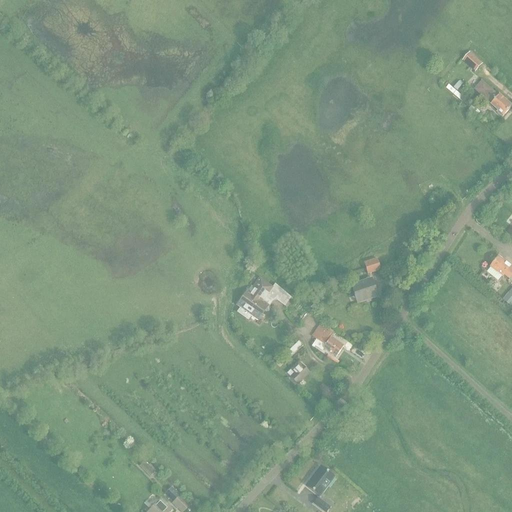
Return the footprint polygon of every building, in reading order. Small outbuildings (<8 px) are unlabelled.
[(462,61),(475,72),(483,64),(470,52),(462,61)] [(511,104),(501,95),(483,80),(475,89),(499,110),(497,112),(503,117),(511,107),(511,104)] [(505,275),(510,280),(511,277),(511,267),(499,257),(491,267),(503,277),(505,275)] [(351,284),(357,303),(378,296),(372,277),(351,284)] [(275,283),(270,289),(256,279),(249,288),(255,293),(252,296),(248,293),(239,304),(241,306),(236,312),(248,321),(252,314),(256,317),(262,309),(265,311),(269,311),(268,307),(273,301),(276,300),(287,308),(293,299),(275,283)] [(394,290),(382,294),(385,307),(397,303),(394,290)] [(324,326),(323,328),(319,325),(311,336),(324,345),(323,347),(336,356),(344,345),(331,336),(334,332),(324,326)] [(283,359),(289,365),(293,361),(292,359),(288,355),(283,359)] [(290,377),(298,385),(310,372),(299,361),(287,373),(290,377)] [(139,466),(150,476),(155,472),(144,461),(139,466)] [(323,468),(310,484),(323,495),(335,480),(323,468)] [(172,503),(181,511),(182,511),(190,505),(180,495),(172,503)] [(327,502),(319,496),(315,500),(323,506),(327,502)] [(167,511),(170,510),(160,500),(148,511),(167,511)]
